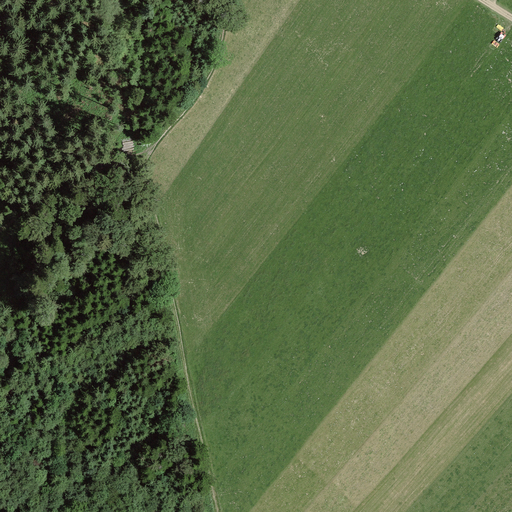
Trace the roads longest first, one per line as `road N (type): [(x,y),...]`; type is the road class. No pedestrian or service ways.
road 1 (track): [(0,175),(60,174),(146,154)]
road 2 (track): [(0,233),(104,161)]
